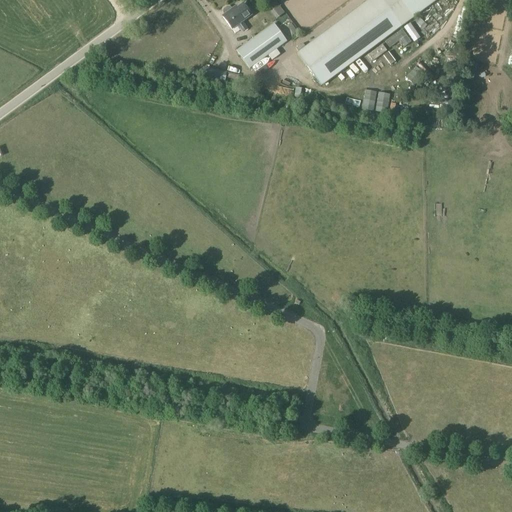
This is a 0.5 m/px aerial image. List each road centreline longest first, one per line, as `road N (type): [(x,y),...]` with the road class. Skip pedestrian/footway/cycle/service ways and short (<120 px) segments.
road 1 (unclassified): [(511,465),(308,429),(316,330),(0,189)]
road 2 (unclassified): [(0,114),(152,0)]
